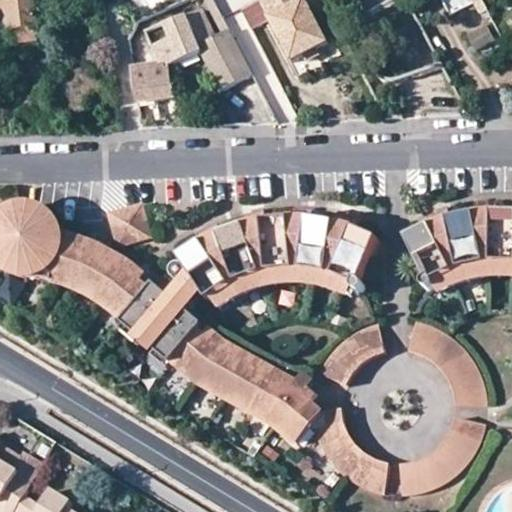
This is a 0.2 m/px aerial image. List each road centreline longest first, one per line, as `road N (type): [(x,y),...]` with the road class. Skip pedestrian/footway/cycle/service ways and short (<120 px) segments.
road 1 (residential): [(0,165),(511,155)]
road 2 (secondary): [(0,355),(257,511)]
